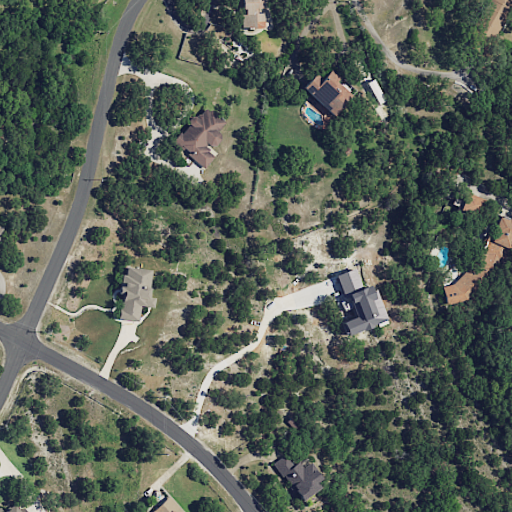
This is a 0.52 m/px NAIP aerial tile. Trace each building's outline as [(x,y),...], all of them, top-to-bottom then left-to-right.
[(241,28),(264,28),(263,0),(235,0),(236,10),(240,10),(241,28)] [(495,42),(511,0),(487,0),(474,34),(495,42)] [(314,74),(301,87),(332,116),(351,96),(336,81),(340,77),(330,68),(320,79),(314,74)] [(203,168),(215,154),(210,150),(222,136),(216,132),(224,123),(203,105),(171,141),(203,168)] [(483,201),(467,193),(460,208),(476,216),(483,201)] [(475,262),(449,285),(441,286),(444,303),(447,304),(466,300),(480,288),(483,281),(489,280),(492,274),(499,268),(505,254),(504,250),(509,246),(511,239),(511,218),(499,213),(491,231),(487,235),(475,262)] [(116,319),(137,321),(139,306),(152,307),(153,297),(147,297),(150,269),(122,266),(116,319)] [(346,336),(386,323),(373,283),(360,287),(354,268),(334,274),(342,298),(347,297),(354,317),(341,321),(346,336)] [(299,501),(323,485),(303,457),(292,465),(284,453),(272,461),(299,501)] [(181,511),(169,496),(148,511),(181,511)]
